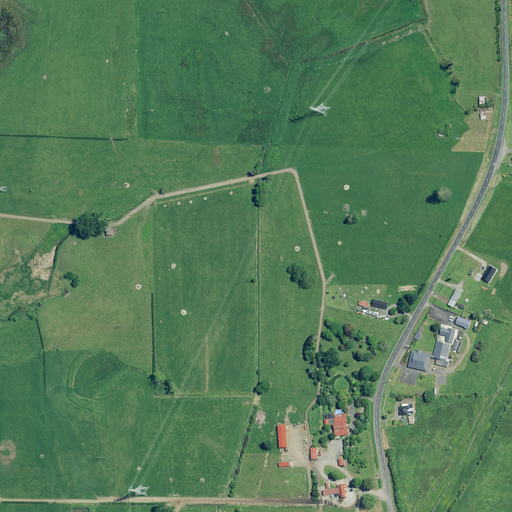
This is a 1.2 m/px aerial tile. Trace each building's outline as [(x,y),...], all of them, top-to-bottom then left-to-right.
[(329,108),(322,104),(317,110),(325,115),(329,108)] [(457,300),(463,290),(461,288),(460,290),(457,288),(451,297),(451,298),(447,305),(453,308),(457,301),(457,300)] [(462,318),(459,326),(472,330),(474,322),(462,318)] [(414,338),(418,340),(421,339),(423,336),(420,334),(424,329),(420,327),(414,338)] [(457,332),(444,329),(442,335),(448,337),(447,342),(454,344),(457,332)] [(440,342),(435,358),(448,362),(453,346),(440,342)] [(433,357),(415,352),(411,367),(429,372),(433,357)] [(399,415),(409,415),(409,413),(413,413),(413,406),(413,404),(402,404),(402,406),(399,406),(399,415)] [(335,417),(336,437),(351,436),(349,416),(335,417)] [(329,499),(328,494),(338,493),(339,496),(340,496),(340,498),(346,497),(345,493),(347,493),(347,492),(346,484),(339,485),(337,485),(337,487),(338,487),(338,488),(337,488),(327,490),(326,489),(330,488),(329,483),(326,483),(326,486),(320,487),(321,491),(323,490),(323,495),(322,495),(322,500),(329,499)] [(148,487),(139,486),(138,494),(147,496),(148,487)]
